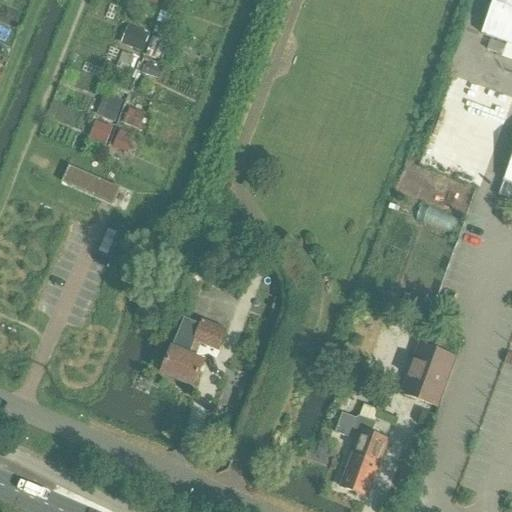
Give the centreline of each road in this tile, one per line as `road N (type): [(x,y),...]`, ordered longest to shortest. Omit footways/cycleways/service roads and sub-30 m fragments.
road 1 (unclassified): [(252,511),(0,401)]
road 2 (track): [(0,219),(83,0)]
